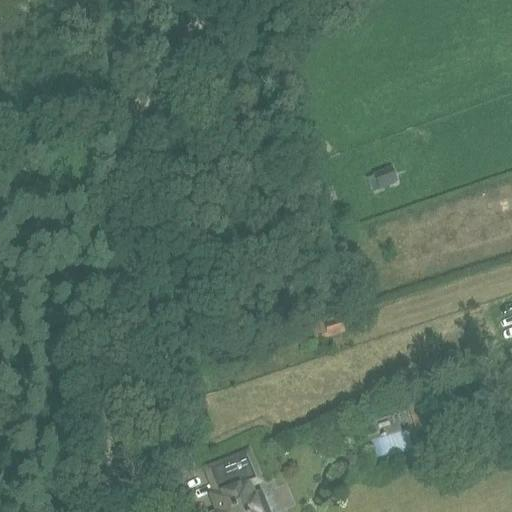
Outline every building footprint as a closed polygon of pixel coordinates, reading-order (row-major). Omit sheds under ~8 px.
[(379,190),(396,183),(391,168),(373,174),(374,176),(367,178),(370,191),(378,189),(379,190)] [(338,314),(312,321),(316,341),(326,337),(327,339),(345,333),(338,314)] [(429,401),(407,408),(415,433),(436,427),(429,401)] [(411,443),(384,451),(390,472),(417,464),(411,443)] [(247,455),(225,464),(235,490),(213,499),(218,511),(267,511),(260,494),(252,498),(247,488),(258,483),(247,455)]
